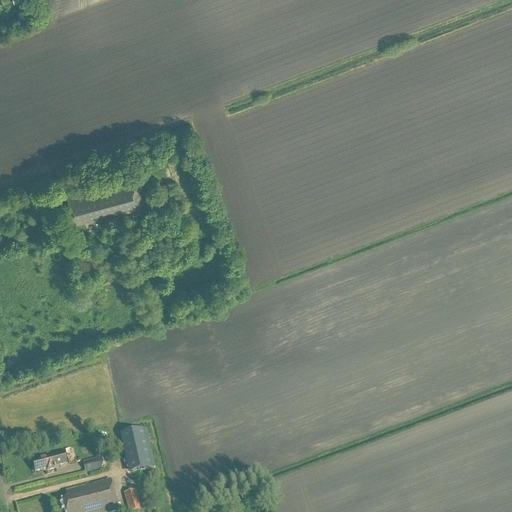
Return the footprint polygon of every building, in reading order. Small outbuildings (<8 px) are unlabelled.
[(143,207),(135,175),(67,194),(67,193),(66,194),(75,224),(85,221),(87,220),(88,222),(143,207)] [(150,227),(148,221),(171,215),(168,207),(146,214),(147,217),(135,220),(138,230),(150,227)] [(130,307),(138,304),(133,288),(125,291),(130,307)] [(6,362),(13,366),(17,360),(10,355),(6,362)] [(130,473),(150,468),(141,432),(121,438),(130,473)] [(98,462),(86,465),(88,474),(101,471),(107,460),(104,448),(102,448),(102,446),(95,447),(96,450),(95,450),(98,462)] [(64,457),(63,452),(51,455),(52,458),(41,461),(41,462),(33,464),(35,474),(47,471),(47,473),(55,471),(55,469),(64,466),(62,458),(64,457)] [(119,511),(111,481),(66,493),(68,500),(61,502),(64,511),(119,511)] [(136,511),(140,511),(138,503),(135,492),(123,495),(127,511),(136,511)]
